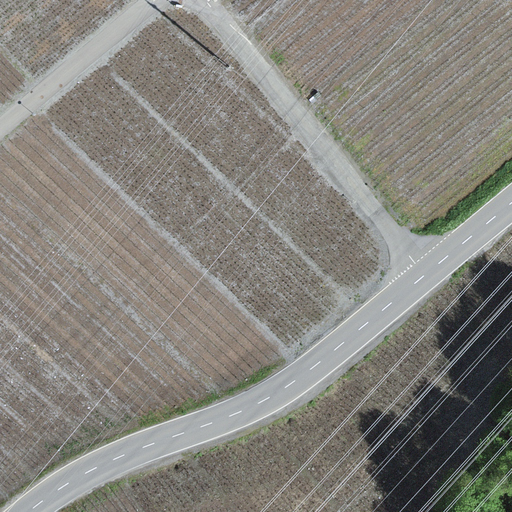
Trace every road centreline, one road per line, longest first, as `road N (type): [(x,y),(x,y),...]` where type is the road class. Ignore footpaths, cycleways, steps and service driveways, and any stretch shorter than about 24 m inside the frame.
road 1 (tertiary): [(26,511),(81,476),(295,381),(425,273)]
road 2 (residential): [(206,0),(425,273)]
road 3 (residential): [(152,0),(0,128)]
